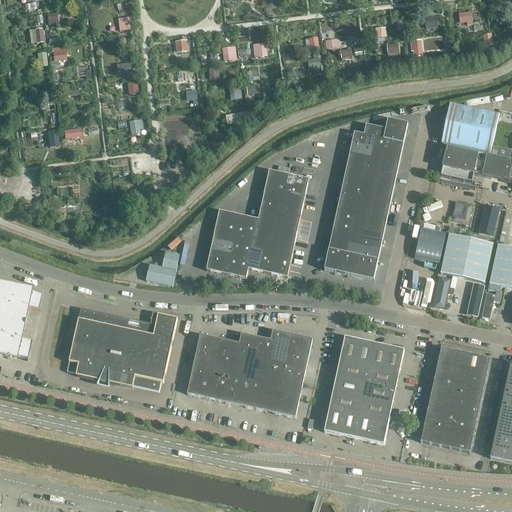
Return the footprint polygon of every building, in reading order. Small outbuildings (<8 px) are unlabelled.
[(28,3),(29,10),(37,9),(36,2),(28,3)] [(467,26),(473,26),(472,12),(460,12),(460,23),(467,22),(467,26)] [(58,13),(47,14),(48,25),(59,24),(58,13)] [(118,19),(120,32),(135,29),(132,17),(118,19)] [(358,39),(358,18),(349,18),(349,39),(358,39)] [(437,18),(429,19),(431,30),(439,29),(437,18)] [(30,30),(31,43),(45,43),(44,29),(30,30)] [(486,46),(494,44),(492,33),(484,35),(486,46)] [(310,38),(311,51),(320,50),(319,37),(310,38)] [(327,41),(328,50),(340,48),(338,39),(327,41)] [(177,53),(189,52),(188,40),(176,42),(177,53)] [(412,42),(413,52),(426,50),(426,41),(412,42)] [(269,56),(267,43),(254,45),(255,58),(269,56)] [(390,58),(402,56),(400,43),(388,45),(390,58)] [(223,48),(224,62),(238,60),(237,47),(223,48)] [(54,48),(54,61),(67,61),(67,48),(54,48)] [(342,50),(343,59),(353,58),(353,49),(342,50)] [(305,60),(306,73),(322,71),(321,58),(305,60)] [(133,64),(119,64),(119,75),(133,75),(133,64)] [(220,78),(219,67),(209,67),(210,78),(220,78)] [(140,95),(139,82),(129,83),(129,95),(140,95)] [(248,95),(261,95),(260,85),(248,85),(248,95)] [(232,101),(243,100),(243,89),(231,89),(232,101)] [(189,91),(189,104),(198,104),(198,91),(189,91)] [(450,105),(442,145),(491,155),(499,116),(450,105)] [(233,123),(247,118),(244,111),(230,116),(233,123)] [(143,119),(130,122),(132,134),(145,131),(143,119)] [(388,121),(386,131),(384,141),(404,145),(408,125),(388,121)] [(366,126),(364,136),(364,137),(374,139),(384,141),(386,131),(366,126)] [(65,130),(66,139),(84,137),(83,128),(65,130)] [(49,147),(60,146),(58,130),(48,132),(49,147)] [(176,142),(177,132),(167,132),(167,142),(176,142)] [(354,134),(352,144),(372,149),(374,139),(364,137),(364,136),(354,134)] [(374,139),(372,149),(402,155),(404,145),(384,141),(374,139)] [(352,144),(350,154),(370,158),(372,149),(352,144)] [(511,169),(511,162),(447,148),(441,177),(472,184),(474,176),(509,183),(511,169)] [(372,149),(370,158),(400,165),(402,155),(372,149)] [(350,154),(348,164),(368,168),(370,158),(350,154)] [(370,158),(368,168),(397,175),(400,165),(370,158)] [(348,164),(346,174),(366,178),(368,168),(348,164)] [(368,168),(366,178),(395,184),(397,175),(368,168)] [(269,172),(267,182),(287,187),(289,177),(269,172)] [(346,174),(341,193),(361,198),(366,178),(346,174)] [(309,181),(289,177),(287,187),(307,191),(309,181)] [(366,178),(361,198),(391,204),(395,184),(366,178)] [(267,182),(265,192),(285,197),(287,187),(267,182)] [(287,187),(285,197),(305,201),(307,191),(287,187)] [(265,192),(263,202),(283,206),(285,197),(265,192)] [(341,193),(337,213),(357,217),(361,198),(341,193)] [(285,197),(283,206),(303,211),(305,201),(285,197)] [(361,198),(357,217),(387,224),(391,204),(361,198)] [(263,202),(261,212),(281,216),(283,206),(263,202)] [(473,207),(455,203),(451,224),(469,228),(473,207)] [(283,206),(281,216),(301,220),(303,211),(283,206)] [(69,207),(69,216),(81,216),(81,207),(69,207)] [(101,220),(111,219),(110,209),(100,209),(101,220)] [(261,212),(259,221),(257,231),(296,240),(301,220),(281,216),(261,212)] [(215,233),(235,237),(245,239),(249,219),(220,213),(215,233)] [(337,213),(335,222),(355,227),(357,217),(337,213)] [(488,239),(493,217),(484,215),(482,226),(473,225),(470,235),(488,239)] [(357,217),(355,227),(385,233),(387,224),(357,217)] [(249,219),(245,239),(255,241),(257,231),(259,221),(249,219)] [(335,222),(333,232),(353,237),(355,227),(335,222)] [(355,227),(353,237),(382,243),(385,233),(355,227)] [(448,233),(454,235),(469,238),(470,232),(450,228),(448,233)] [(415,257),(415,259),(439,265),(446,235),(421,230),(417,250),(415,257)] [(257,231),(255,241),(253,251),(262,253),(272,255),(282,257),(292,259),(296,240),(257,231)] [(333,232),(331,242),(351,246),(353,237),(333,232)] [(213,242),(233,247),(235,237),(215,233),(213,242)] [(441,275),(485,285),(493,245),(449,236),(441,275)] [(231,256),(226,276),(246,281),(249,271),(248,271),(253,251),(255,241),(245,239),(235,237),(233,247),(231,256)] [(353,237),(351,246),(380,253),(382,243),(353,237)] [(211,252),(221,254),(231,256),(233,247),(213,242),(211,252)] [(331,242),(329,252),(349,256),(351,246),(331,242)] [(351,246),(349,256),(378,263),(380,253),(351,246)] [(490,286),(511,290),(511,249),(498,247),(490,286)] [(262,253),(253,251),(248,271),(249,271),(258,273),(262,253)] [(207,272),(217,274),(221,254),(211,252),(207,272)] [(324,272),(344,276),(349,256),(329,252),(324,272)] [(272,255),(262,253),(258,273),(268,275),(272,255)] [(150,266),(146,282),(173,288),(173,287),(180,257),(179,257),(166,254),(162,269),(150,266)] [(217,274),(226,276),(231,256),(221,254),(217,274)] [(282,257),(272,255),(268,275),(277,277),(282,257)] [(349,256),(344,276),(374,282),(378,263),(349,256)] [(288,279),(292,259),(282,257),(277,277),(288,279)] [(441,279),(434,310),(445,311),(451,282),(441,279)] [(0,355),(27,361),(27,362),(28,362),(32,343),(21,341),(28,310),(38,312),(42,297),(41,297),(0,282),(0,355)] [(434,286),(420,283),(419,288),(432,291),(434,286)] [(496,297),(487,295),(482,320),(490,322),(496,297)] [(79,378),(100,382),(99,384),(100,384),(100,382),(109,384),(109,386),(110,386),(110,385),(130,389),(133,390),(133,388),(159,393),(161,384),(164,384),(178,321),(158,316),(156,327),(127,320),(81,310),(67,373),(77,375),(76,377),(79,378)] [(188,396),(296,420),(313,341),(273,332),(271,342),(242,335),(240,345),(200,337),(188,396)] [(345,339),(340,363),(355,366),(360,342),(345,339)] [(375,346),(360,342),(355,366),(370,369),(375,346)] [(375,346),(370,369),(384,373),(389,349),(375,346)] [(389,349),(384,373),(399,376),(404,352),(389,349)] [(441,349),(421,444),(470,455),(490,360),(441,349)] [(340,363),(336,379),(366,385),(370,369),(355,366),(340,363)] [(490,460),(511,464),(511,365),(490,460)] [(370,369),(366,385),(396,391),(399,376),(384,373),(370,369)] [(336,379),(333,394),(363,401),(366,385),(336,379)] [(366,385),(363,401),(392,407),(396,391),(366,385)] [(333,394),(330,410),(359,416),(363,401),(333,394)] [(363,401),(359,416),(389,423),(392,407),(363,401)] [(359,416),(330,410),(324,434),(384,447),(389,423),(359,416)] [(319,497),(314,511),(320,511),(325,499),(322,498),(319,497)]
